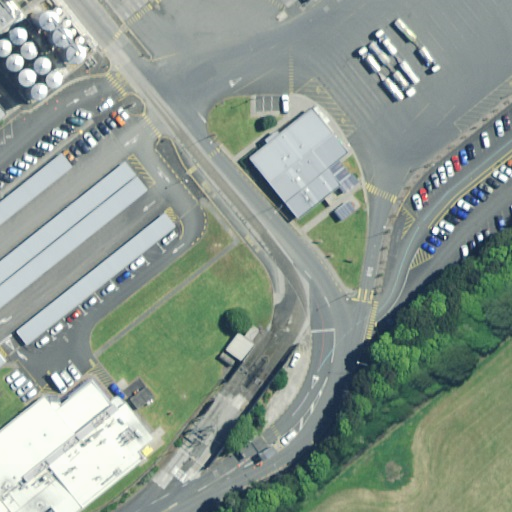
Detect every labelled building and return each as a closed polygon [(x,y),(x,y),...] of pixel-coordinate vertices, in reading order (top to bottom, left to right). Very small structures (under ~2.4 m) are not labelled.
[(29,22),(30,24),(30,26),(31,27),(32,28),(34,29),(35,29),(37,30),(38,30),(40,29),(41,29),(42,28),(44,27),(45,26),(45,25),(46,23),(46,22),(46,20),(46,19),(46,18),(45,16),(44,15),(43,14),(41,13),(40,13),(39,12),(37,12),(36,13),(34,13),(33,14),(32,15),(31,16),(30,17),(29,18),(29,20),(29,21),(29,22)] [(2,37),(3,40),(3,41),(4,42),(6,43),(7,44),(8,45),(10,45),(11,45),(13,45),(14,44),(15,44),(17,43),(18,41),(18,40),(19,39),(19,37),(19,36),(19,34),(19,33),(18,32),(17,30),(16,29),(15,29),(13,28),(12,28),(10,28),(9,28),(7,28),(6,29),(5,30),(4,31),(3,32),(2,34),(2,35),(2,37)] [(42,39),(43,41),(43,43),(44,44),(45,45),(47,46),(48,46),(50,46),(51,46),(53,46),(54,46),(55,45),(57,44),(58,43),(58,42),(59,40),(59,39),(59,37),(59,36),(59,34),(58,33),(57,32),(56,31),(55,30),(53,29),(52,29),(50,29),(49,29),(47,30),(46,31),(45,31),(44,33),(43,34),(42,35),(42,37),(42,38),(42,39)] [(14,53),(14,56),(15,57),(16,58),(17,59),(18,60),(20,61),(21,61),(23,61),(24,61),(26,60),(27,60),(28,59),(29,58),(30,56),(30,55),(31,53),(31,52),(31,50),(30,49),(29,48),(29,46),(27,45),(26,45),(25,44),(23,44),(22,44),(20,44),(19,44),(17,45),(16,46),(15,47),(14,48),(14,50),(14,51),(14,53)] [(57,56),(57,58),(58,59),(59,61),(60,62),(61,62),(63,63),(64,63),(66,63),(67,63),(69,63),(70,62),(71,61),(72,60),(73,59),(73,57),(74,56),(74,54),(74,53),(73,51),(72,50),(71,49),(70,48),(69,47),(68,46),(66,46),(65,46),(63,46),(62,47),(60,47),(59,48),(58,50),(57,51),(57,52),(57,54),(56,55),(57,56)] [(0,65),(0,66),(1,67),(2,69),(3,70),(4,70),(6,71),(7,71),(9,71),(10,71),(11,71),(13,70),(14,69),(15,68),(16,67),(16,65),(17,64),(17,62),(16,61),(16,59),(15,58),(14,57),(13,56),(12,55),(11,54),(9,54),(8,54),(6,54),(5,55),(3,55),(2,56),(1,58),(0,59),(0,65)] [(26,67),(26,69),(27,71),(28,72),(29,73),(31,74),(32,74),(33,75),(35,75),(36,74),(38,74),(39,73),(40,72),(41,71),(42,70),(43,68),(43,67),(43,65),(43,64),(42,63),(42,61),(41,60),(40,59),(38,58),(37,58),(35,57),(34,57),(32,58),(31,58),(30,59),(29,60),(27,61),(27,62),(26,63),(26,65),(26,66),(26,67)] [(11,80),(11,82),(12,83),(13,85),(14,86),(15,86),(17,87),(18,87),(20,87),(21,87),(23,87),(24,86),(25,85),(26,84),(27,83),(28,81),(28,80),(28,78),(28,77),(27,75),(26,74),(26,73),(24,72),(23,71),(22,70),(20,70),(19,70),(17,70),(16,71),(15,72),(13,72),(12,74),(12,75),(11,76),(11,78),(11,79),(11,80)] [(39,82),(39,84),(40,86),(41,87),(42,88),(43,89),(45,89),(46,89),(48,90),(49,89),(51,89),(52,88),(53,87),(54,86),(55,85),(56,83),(56,82),(56,80),(56,79),(55,77),(54,76),(54,75),(52,74),(51,73),(50,73),(48,72),(47,72),(45,72),(44,73),(42,74),(41,75),(40,76),(39,77),(39,78),(39,80),(39,81),(39,82)] [(23,94),(24,97),(24,98),(25,99),(27,100),(28,101),(29,102),(31,102),(32,102),(34,102),(35,101),(36,101),(38,100),(39,99),(39,97),(40,96),(40,94),(40,93),(40,91),(40,90),(39,89),(38,87),(37,86),(36,86),(34,85),(33,85),(31,85),(30,85),(28,85),(27,86),(26,87),(25,88),(24,89),(23,91),(23,92),(23,94)] [(345,169),(300,113),(241,160),(286,216),(345,169)] [(0,224),(71,167),(61,154),(0,203),(0,224)] [(126,161),(0,260),(0,282),(137,174),(126,161)] [(137,174),(0,285),(0,307),(148,188),(137,174)] [(355,211),(348,202),(334,212),(341,221),(355,211)] [(26,344),(175,226),(165,214),(17,331),(26,344)] [(253,347),(237,335),(226,350),(242,362),(253,347)] [(46,511),(64,511),(145,448),(88,377),(53,404),(41,389),(0,421),(0,511),(34,511),(42,506),(46,511)]
